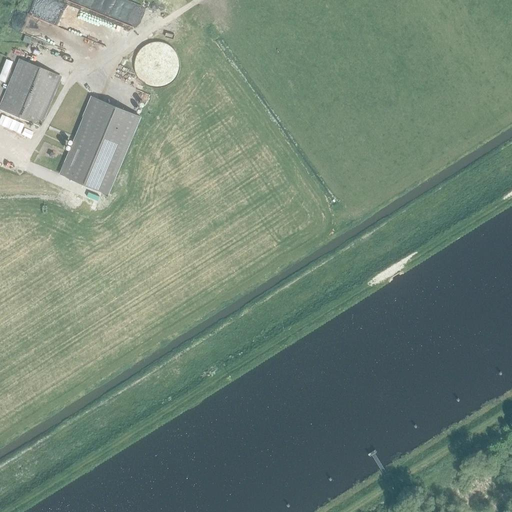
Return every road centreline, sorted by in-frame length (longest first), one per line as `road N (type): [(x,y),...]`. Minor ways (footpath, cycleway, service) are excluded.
road 1 (track): [(9,511),(511,195)]
road 2 (track): [(352,511),(511,413)]
